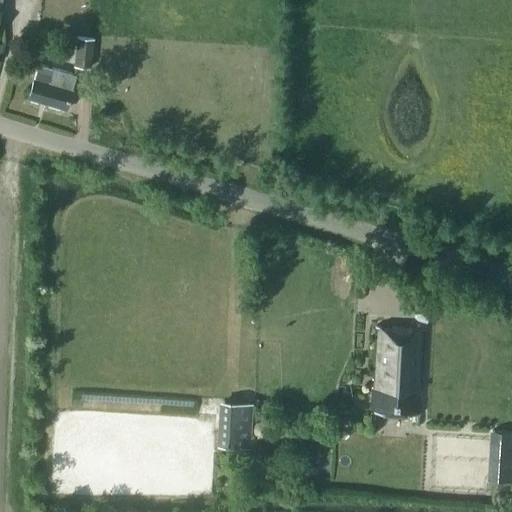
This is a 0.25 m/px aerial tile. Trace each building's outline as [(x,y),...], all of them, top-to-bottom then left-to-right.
[(77,37),(74,65),(90,67),(93,39),(77,37)] [(76,74),(38,64),(28,97),(66,108),(76,74)] [(424,327),(375,325),(369,410),(418,413),(424,327)] [(224,400),(221,445),(249,447),(252,402),(236,401),(224,400)] [(335,419),(335,423),(347,423),(347,413),(335,413),(335,416),(334,416),(334,419),(335,419)] [(266,426),(262,422),(257,422),(253,426),(252,432),(256,436),(262,436),(266,432),(266,426)] [(492,478),(511,479),(511,429),(495,429),(492,478)]
